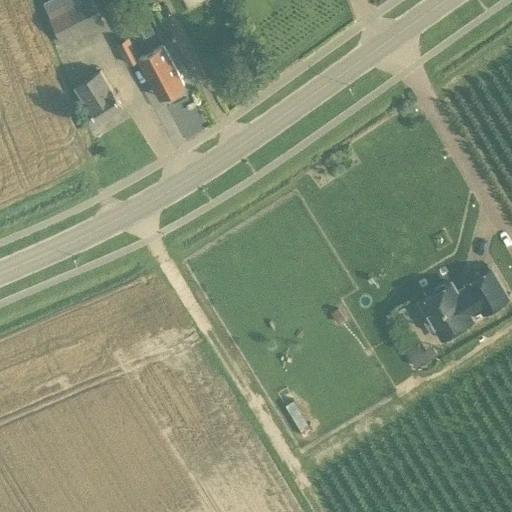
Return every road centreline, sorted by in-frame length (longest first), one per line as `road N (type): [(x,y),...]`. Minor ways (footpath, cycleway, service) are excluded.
road 1 (secondary): [(0,273),(211,165),(447,0)]
road 2 (track): [(205,328),(319,511)]
